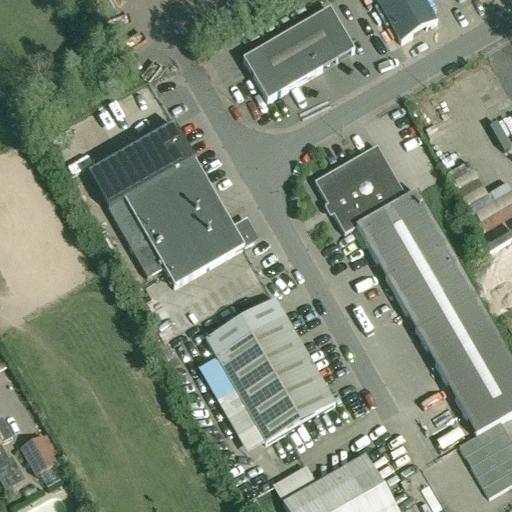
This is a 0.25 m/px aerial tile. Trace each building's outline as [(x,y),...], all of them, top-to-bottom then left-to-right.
[(373,0),(401,47),(436,27),(421,0),(373,0)] [(266,106),(353,55),(329,13),(242,64),(266,106)] [(173,128),(88,177),(107,214),(147,283),(163,273),(173,291),(253,245),(255,240),(247,227),(234,234),(173,128)] [(406,202),(376,150),(314,186),(344,238),(356,232),(475,440),(481,436),(502,424),(511,418),(511,362),(416,196),(406,202)] [(228,197),(241,186),(233,177),(220,189),(228,197)] [(511,238),(492,249),(497,259),(511,251),(511,238)] [(205,344),(265,448),(335,408),(275,304),(205,344)] [(0,419),(0,425),(3,438),(13,436),(8,417),(0,419)] [(508,434),(502,424),(481,436),(487,446),(508,434)] [(493,457),(511,445),(511,441),(508,434),(487,446),(493,457)] [(467,458),(487,446),(481,436),(475,440),(461,448),(467,458)] [(0,477),(7,491),(21,484),(11,463),(9,465),(1,450),(3,449),(0,443),(0,477)] [(21,454),(33,479),(51,469),(40,443),(21,454)] [(499,467),(511,459),(511,445),(493,457),(499,467)] [(473,469),(493,457),(487,446),(467,458),(473,469)] [(479,479),(499,467),(493,457),(473,469),(479,479)] [(511,473),(511,459),(499,467),(505,477),(511,473)] [(394,511),(365,461),(282,508),(284,511),(394,511)] [(484,489),(505,477),(499,467),(479,479),(484,489)] [(490,500),(511,488),(505,477),(484,489),(490,500)]
